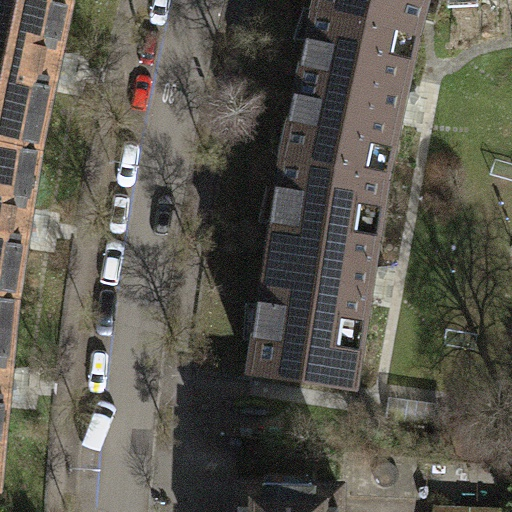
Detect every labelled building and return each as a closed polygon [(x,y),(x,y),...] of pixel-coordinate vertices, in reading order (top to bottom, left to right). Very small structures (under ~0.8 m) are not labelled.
[(71,0),(0,0),(0,144),(41,152),(71,0)] [(415,0),(328,0),(325,12),(408,28),(415,0)] [(301,126),(294,158),(391,177),(419,30),(408,28),(325,12),(319,43),(307,40),(290,124),(301,126)] [(0,144),(0,296),(18,299),(41,152),(0,144)] [(271,307),(260,373),(355,388),(391,177),(294,158),(283,225),(272,224),(259,305),(271,307)] [(0,296),(0,494),(1,495),(18,299),(0,296)] [(339,511),(340,489),(239,486),(238,511),(339,511)] [(434,503),(432,511),(503,511),(434,503)]
